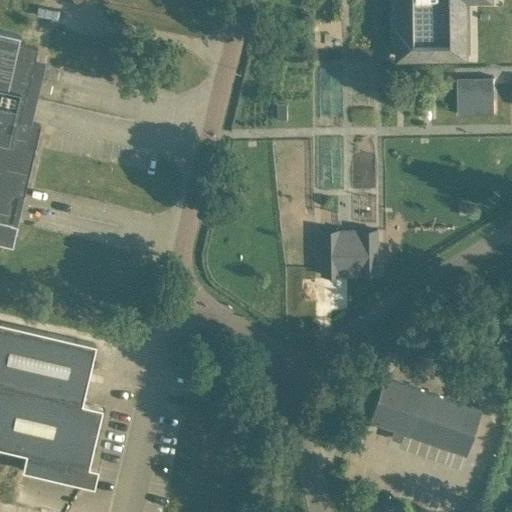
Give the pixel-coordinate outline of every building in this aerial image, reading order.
[(399,0),(400,23),(398,23),(398,55),(469,54),(467,0),(399,0)] [(0,238),(13,241),(38,121),(31,120),(45,56),(35,54),(37,44),(17,40),(19,31),(0,27),(0,238)] [(495,111),(494,98),(494,75),(458,76),(458,98),(458,112),(495,111)] [(339,229),(320,229),(321,273),(377,272),(377,228),(358,228),(359,248),(339,249),(339,229)] [(0,320),(0,445),(24,450),(20,469),(92,483),(96,466),(88,464),(100,405),(82,401),(94,339),(0,320)] [(464,453),(465,452),(480,409),(385,376),(372,414),(371,414),(370,419),(427,439),(427,440),(464,453)]
